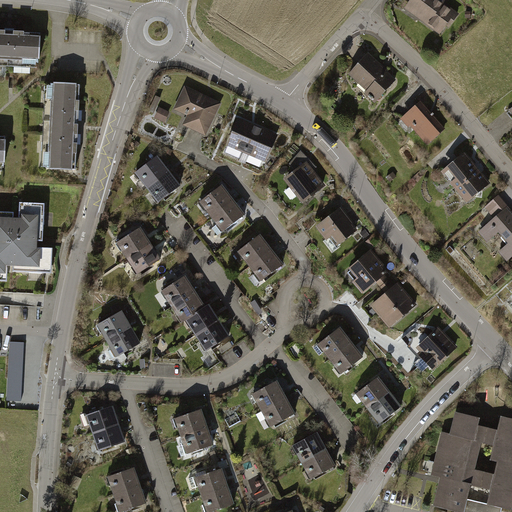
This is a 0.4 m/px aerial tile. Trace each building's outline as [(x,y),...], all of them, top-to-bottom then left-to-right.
[(459,12),(441,0),(416,0),(406,14),(441,38),(459,12)] [(42,35),(0,33),(0,67),(40,69),(42,35)] [(398,85),(371,59),(350,80),(378,106),(398,85)] [(222,105),(186,89),(175,114),(189,120),(184,130),(207,140),(222,105)] [(50,118),(78,119),(80,92),(51,91),(50,118)] [(446,134),(421,107),(402,124),(427,151),(446,134)] [(170,116),(160,112),(156,122),(166,126),(170,116)] [(78,119),(50,118),(47,177),(76,178),(78,119)] [(279,139),(239,124),(227,155),(267,170),(279,139)] [(492,191),(467,159),(443,178),(468,210),(492,191)] [(144,192),(168,174),(159,161),(135,179),(144,192)] [(328,191),(308,167),(284,186),(304,211),(328,191)] [(168,174),(144,192),(157,210),(181,193),(168,174)] [(210,223),(234,206),(223,190),(198,207),(210,223)] [(234,206),(210,223),(221,240),(246,223),(234,206)] [(360,236),(342,214),(319,233),(336,254),(360,236)] [(511,266),(511,219),(507,214),(480,237),(509,270),(511,266)] [(0,221),(0,276),(3,276),(4,268),(37,270),(40,217),(19,216),(19,222),(0,221)] [(128,266),(152,251),(141,234),(117,250),(128,266)] [(247,273),(273,255),(262,240),(236,258),(247,273)] [(152,251),(128,266),(138,281),(161,265),(152,251)] [(273,255),(247,273),(258,289),(284,271),(273,255)] [(392,283),(371,256),(346,274),(363,298),(379,287),(382,290),(392,283)] [(170,313),(195,297),(187,282),(161,298),(170,313)] [(396,289),(392,283),(382,290),(387,298),(371,310),(388,332),(418,310),(400,286),(396,289)] [(195,297),(170,313),(180,330),(185,327),(206,314),(195,297)] [(185,327),(194,342),(220,326),(210,311),(206,314),(185,327)] [(107,349),(133,334),(123,317),(97,332),(107,349)] [(230,343),(220,326),(194,342),(205,358),(230,343)] [(459,354),(439,332),(414,354),(434,376),(459,354)] [(133,334),(107,349),(115,365),(142,350),(133,334)] [(329,367),(351,351),(339,336),(318,353),(329,367)] [(24,343),(10,342),(7,401),(21,401),(24,343)] [(351,351),(329,367),(341,382),(362,366),(351,351)] [(367,417),(392,397),(380,381),(355,401),(367,417)] [(260,416),(286,402),(277,386),(251,400),(260,416)] [(392,397),(367,417),(379,431),(404,411),(392,397)] [(286,402),(260,416),(270,434),(296,420),(286,402)] [(93,440),(119,430),(112,413),(86,423),(93,440)] [(511,420),(501,418),(497,434),(478,429),(480,423),(456,418),(451,439),(442,436),(431,478),(441,480),(434,507),(451,511),(464,511),(468,501),(471,487),(489,492),(485,506),(502,510),(510,511),(511,511),(511,509),(511,420)] [(183,443),(207,434),(201,419),(178,428),(183,443)] [(119,430),(93,440),(101,459),(126,449),(119,430)] [(207,434),(183,443),(190,461),(214,452),(207,434)] [(300,470),(328,455),(319,439),(292,453),(300,470)] [(328,455),(300,470),(309,487),(337,472),(328,455)] [(264,472),(244,479),(253,505),(273,498),(264,472)] [(115,502),(141,492),(134,475),(109,484),(115,502)] [(203,505),(229,496),(222,477),(196,487),(203,505)] [(141,492),(115,502),(118,511),(139,511),(147,509),(141,492)] [(234,511),(229,496),(203,505),(205,511),(234,511)] [(468,501),(464,511),(501,511),(502,510),(485,506),(468,501)]
